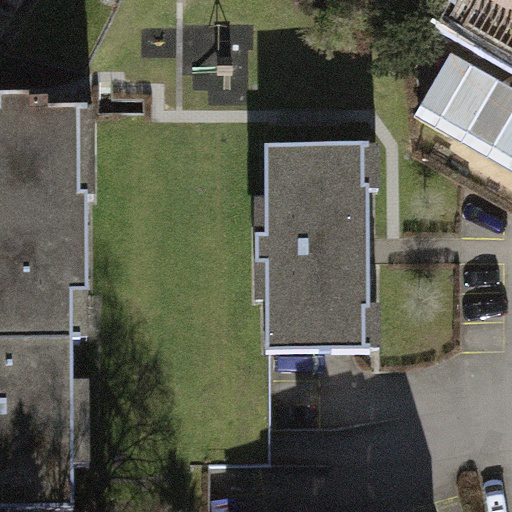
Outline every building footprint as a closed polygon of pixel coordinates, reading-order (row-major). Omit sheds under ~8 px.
[(398,0),(414,8),(418,0),(398,0)] [(511,0),(474,0),(453,39),(511,71),(511,0)] [(0,123),(0,353),(123,355),(126,129),(72,128),(73,101),(25,101),(25,124),(0,123)] [(412,156),(284,154),(283,207),(260,206),(259,307),(285,308),(284,365),(413,367),(413,312),(395,312),(396,205),(411,205),(412,156)] [(0,511),(120,511),(123,355),(0,353),(0,511)]
